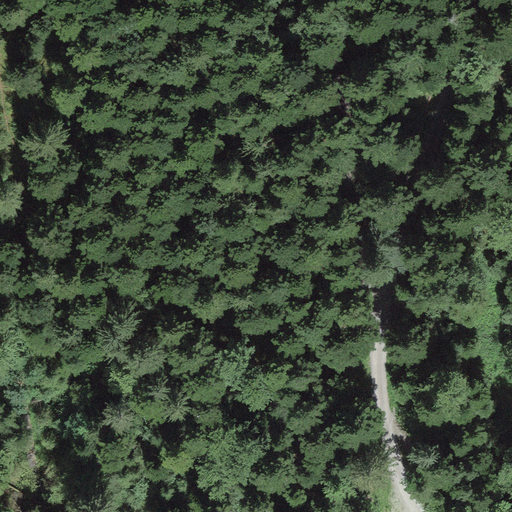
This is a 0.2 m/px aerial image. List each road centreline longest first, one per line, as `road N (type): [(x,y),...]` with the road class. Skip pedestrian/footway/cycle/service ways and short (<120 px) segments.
road 1 (track): [(475,0),(370,346),(417,495),(431,511)]
road 2 (track): [(370,346),(338,227),(339,0)]
